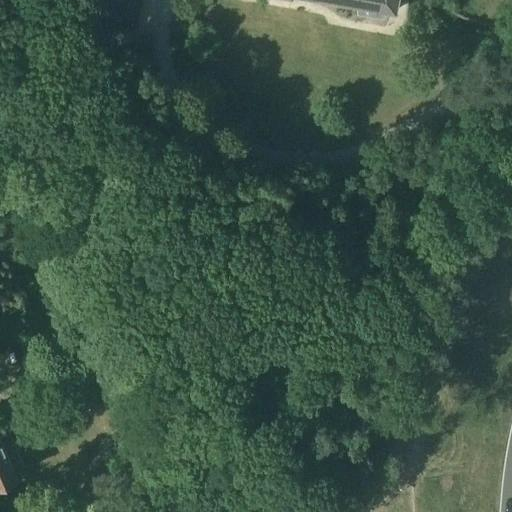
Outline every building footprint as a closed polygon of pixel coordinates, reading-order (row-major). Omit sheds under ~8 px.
[(344,0),(354,2),(357,2),(358,12),(384,16),(388,8),(393,9),(397,10),(398,0),(344,0)] [(497,27),(506,0),(444,0),(441,9),(497,27)] [(47,331),(30,339),(42,364),(59,356),(47,331)] [(93,344),(70,354),(63,358),(74,382),(104,368),(93,344)] [(71,424),(89,418),(80,393),(62,399),(71,424)] [(15,467),(25,463),(5,417),(0,419),(0,476),(16,469),(15,467)]
